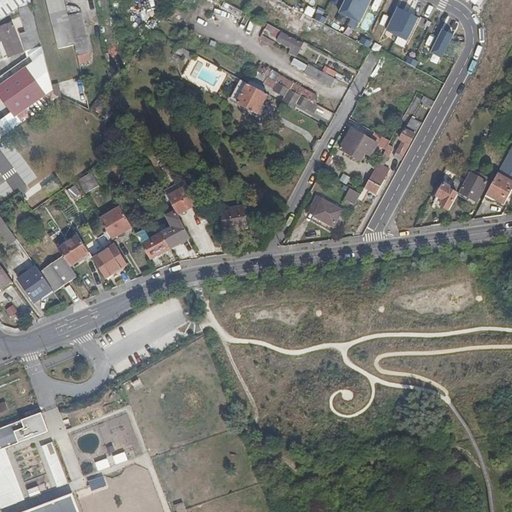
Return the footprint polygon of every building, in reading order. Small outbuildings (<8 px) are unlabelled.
[(0,0),(0,20),(20,7),(29,0),(0,0)] [(77,46),(80,65),(94,62),(84,13),(70,15),(66,0),(49,0),(59,49),(77,46)] [(241,10),(221,0),(220,0),(207,28),(227,38),(241,10)] [(347,0),(340,14),(360,24),(372,0),(347,0)] [(20,8),(25,31),(37,27),(31,5),(20,8)] [(419,19),(399,9),(387,32),(408,42),(419,19)] [(318,15),(315,21),(325,26),(328,21),(318,15)] [(259,28),(262,21),(253,16),(249,23),(259,28)] [(13,22),(0,26),(0,39),(3,38),(10,55),(23,50),(13,22)] [(29,56),(42,47),(37,27),(25,31),(20,33),(29,56)] [(454,37),(443,31),(432,54),(443,60),(454,37)] [(302,43),(281,32),(278,39),(276,41),(290,48),(288,52),(296,56),(302,43)] [(363,38),(360,44),(370,49),(372,44),(363,38)] [(193,53),(176,44),(173,50),(190,59),(193,53)] [(49,91),(53,88),(45,54),(28,67),(41,87),(49,91)] [(409,58),(406,64),(415,68),(418,63),(409,58)] [(332,87),(337,79),(307,63),(303,72),(332,87)] [(258,72),(310,100),(314,93),(261,65),(258,72)] [(26,67),(12,78),(0,86),(0,96),(14,117),(45,95),(41,89),(26,67)] [(282,102),(293,108),(296,102),(314,112),(318,104),(310,100),(258,72),(255,76),(264,80),(262,83),(274,90),(273,91),(284,97),(282,102)] [(230,98),(257,113),(268,94),(248,83),(247,84),(240,79),(230,98)] [(71,115),(91,108),(82,81),(62,88),(71,115)] [(402,155),(420,123),(411,117),(399,139),(402,140),(396,152),(402,155)] [(371,154),(376,145),(352,129),(340,149),(360,162),(366,152),(371,154)] [(387,144),(389,141),(382,137),(377,145),(385,149),(387,144)] [(387,144),(385,149),(383,153),(386,155),(387,153),(389,154),(392,147),(387,144)] [(511,188),(511,149),(485,195),(503,205),(511,188)] [(111,170),(104,161),(98,165),(104,175),(111,170)] [(481,167),(475,164),(459,192),(476,201),(486,182),(477,177),(481,167)] [(381,165),(378,170),(384,173),(387,168),(381,165)] [(135,167),(127,171),(136,187),(138,186),(137,184),(139,182),(135,174),(138,172),(135,167)] [(375,175),(382,178),(384,173),(378,170),(375,175)] [(76,180),(84,193),(97,185),(90,172),(76,180)] [(365,187),(367,188),(376,193),(384,179),(382,178),(375,175),(371,182),(368,180),(365,187)] [(56,177),(42,187),(47,195),(61,185),(56,177)] [(148,183),(137,189),(142,198),(151,193),(154,197),(164,192),(164,190),(158,180),(149,185),(148,183)] [(180,191),(177,183),(164,190),(164,192),(166,194),(168,198),(180,191)] [(434,201),(449,210),(458,194),(449,189),(451,186),(444,183),(434,201)] [(47,195),(42,187),(27,198),(32,206),(47,195)] [(176,214),(196,204),(187,187),(180,191),(168,198),(169,200),(176,214)] [(145,205),(149,211),(169,200),(168,198),(166,194),(145,205)] [(315,213),(313,216),(331,226),(334,227),(343,209),(317,195),(309,210),(315,213)] [(246,228),(243,206),(220,210),(225,232),(246,228)] [(131,226),(120,207),(100,219),(112,238),(131,226)] [(331,226),(313,216),(312,219),(330,228),(331,226)] [(16,239),(1,218),(0,218),(0,229),(9,243),(16,239)] [(213,239),(202,218),(194,222),(205,243),(213,239)] [(170,248),(189,238),(181,222),(161,233),(170,248)] [(150,259),(170,248),(161,233),(149,239),(143,229),(135,233),(150,259)] [(63,256),(69,266),(89,253),(78,236),(57,249),(63,256)] [(105,278),(127,264),(116,245),(93,259),(105,278)] [(53,292),(76,276),(69,266),(63,256),(39,272),(52,290),(53,292)] [(0,289),(12,281),(0,265),(0,289)] [(34,302),(52,290),(39,272),(36,268),(19,280),(34,302)] [(13,307),(7,311),(11,316),(17,312),(13,307)] [(0,414),(10,412),(7,403),(0,404),(0,414)] [(71,403),(63,406),(66,415),(74,411),(71,403)] [(44,433),(48,432),(41,413),(37,414),(44,433)] [(44,433),(37,414),(0,428),(0,505),(1,509),(23,500),(4,449),(9,447),(7,442),(17,438),(19,443),(44,433)] [(75,442),(89,458),(104,445),(90,428),(75,442)] [(17,438),(7,442),(9,447),(19,443),(17,438)] [(43,445),(59,486),(68,483),(53,441),(43,445)] [(112,456),(115,463),(127,459),(124,452),(112,456)] [(95,463),(98,470),(109,465),(107,458),(95,463)] [(88,482),(91,489),(103,485),(100,477),(88,482)] [(27,489),(30,498),(41,493),(38,485),(27,489)] [(80,511),(73,493),(72,493),(72,494),(25,511),(80,511)]
